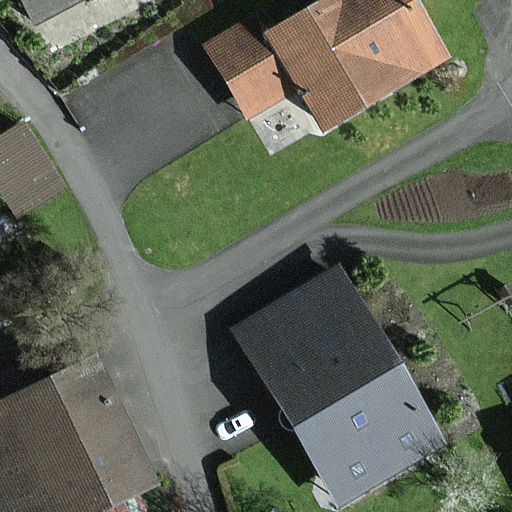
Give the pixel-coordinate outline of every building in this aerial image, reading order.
[(61,0),(33,0),(40,11),(61,0)] [(445,58),(410,0),(330,0),(271,35),(327,128),(445,58)] [(293,88),(253,20),(211,44),(251,112),(293,88)] [(62,184),(22,125),(0,139),(0,181),(20,211),(62,184)] [(441,443),(340,272),(243,330),(344,501),(441,443)] [(92,511),(155,482),(95,359),(0,404),(0,511),(92,511)]
